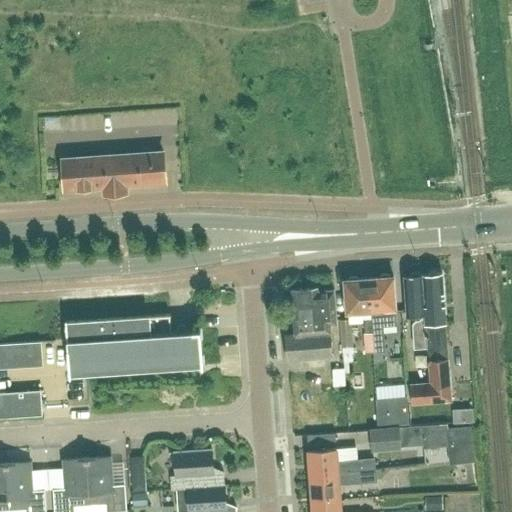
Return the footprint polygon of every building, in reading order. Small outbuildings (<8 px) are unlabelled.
[(164,181),(162,151),(62,158),(64,188),(103,185),(104,192),(126,190),(125,183),(164,181)] [(421,274),(426,346),(429,381),(431,401),(450,399),(447,357),(439,357),(436,321),(444,320),(440,272),(439,272),(437,270),(437,269),(427,270),(427,271),(426,273),(421,274)] [(426,346),(421,274),(420,274),(418,271),(410,271),(410,272),(408,275),(402,275),(405,314),(419,313),(419,319),(415,319),(414,320),(413,321),(412,322),(412,323),(412,324),(413,347),(426,346)] [(370,309),(373,350),(385,349),(383,324),(396,323),(392,275),(389,275),(386,273),(380,274),(378,276),(368,277),(370,309)] [(370,309),(368,277),(357,277),(355,276),(349,276),(347,278),(343,278),(346,311),(370,309)] [(316,290),(316,287),(290,289),(294,333),(284,334),(286,359),(332,355),(329,322),(335,322),(333,289),(316,290)] [(170,330),(169,313),(65,321),(69,370),(202,361),(200,328),(184,329),(170,330)] [(353,345),(351,318),(339,318),(341,345),(353,345)] [(0,365),(44,363),(42,339),(0,342),(0,365)] [(431,401),(429,381),(409,382),(410,402),(431,401)] [(0,415),(43,412),(41,388),(0,390),(0,415)] [(382,410),(382,422),(411,421),(411,409),(382,410)] [(399,425),(370,427),(372,450),(401,448),(399,425)] [(471,426),(447,428),(450,464),(474,462),(471,426)] [(337,471),(376,468),(376,457),(337,460),(336,446),(307,448),(309,473),(337,471)] [(170,488),(176,488),(186,487),(224,484),(223,472),(213,472),(211,448),(173,451),(175,474),(169,474),(170,488)] [(110,455),(86,457),(89,504),(91,504),(91,511),(105,511),(126,509),(124,483),(112,484),(110,455)] [(89,504),(86,457),(62,458),(64,487),(52,488),(53,511),(74,511),(74,505),(89,504)] [(30,461),(6,462),(9,509),(25,508),(25,511),(45,511),(44,488),(32,489),(30,461)] [(0,509),(9,509),(6,462),(0,462),(0,509)] [(309,473),(311,500),(339,498),(338,481),(377,479),(376,468),(337,471),(309,473)] [(182,511),(235,511),(235,507),(225,507),(224,484),(186,487),(176,488),(177,499),(187,498),(188,509),(182,510),(182,511)] [(147,504),(147,492),(133,492),(133,505),(147,504)] [(442,508),(442,495),(425,496),(426,509),(442,508)] [(312,511),(374,511),(360,511),(340,511),(339,498),(311,500),(312,511)]
